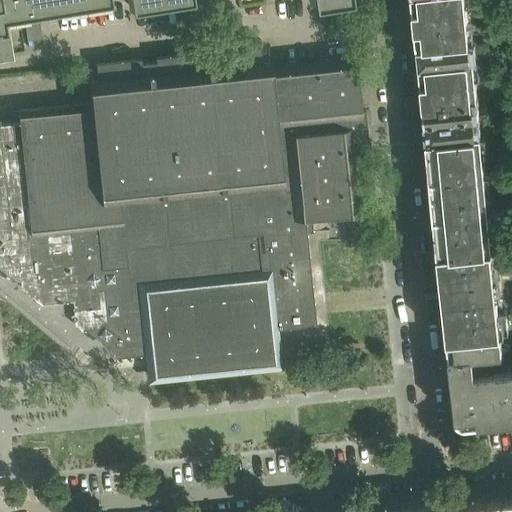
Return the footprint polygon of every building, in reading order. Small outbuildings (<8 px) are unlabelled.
[(182,0),(313,0),(315,6),(352,0),(351,0),(0,0),(0,17),(4,17),(110,0),(130,0),(132,8),(182,0)] [(471,41),(467,3),(466,0),(413,0),(418,47),(471,41)] [(0,56),(10,55),(5,25),(4,17),(0,17),(0,56)] [(40,19),(26,21),(28,41),(42,39),(40,19)] [(501,31),(503,56),(511,55),(511,53),(510,30),(501,31)] [(471,41),(418,47),(420,64),(472,58),(471,41)] [(474,58),(472,58),(420,64),(422,84),(473,78),(472,69),(475,68),(474,58)] [(271,69),(270,61),(270,60),(89,79),(91,103),(18,110),(19,122),(0,124),(0,238),(2,240),(0,242),(0,272),(10,281),(20,280),(21,287),(42,304),(73,301),(75,325),(82,330),(91,330),(92,335),(106,346),(111,346),(112,352),(119,357),(145,355),(147,368),(162,380),(268,369),(280,354),(278,329),(316,325),(306,233),(313,232),(312,218),(359,213),(351,141),(368,139),(364,109),(360,109),(355,61),(271,69)] [(500,76),(502,95),(510,94),(509,75),(500,76)] [(476,78),(473,78),(422,84),(424,101),(475,96),(474,87),(477,87),(476,78)] [(505,95),(478,98),(478,96),(475,96),(424,101),(426,120),(507,112),(505,95)] [(508,130),(507,112),(426,120),(428,139),(482,133),(507,130),(508,130)] [(484,152),(482,133),(428,139),(430,157),(484,152)] [(488,192),(486,171),(484,152),(430,157),(434,197),(488,192)] [(488,192),(434,197),(440,255),(492,250),(494,250),(488,192)] [(496,287),(492,250),(440,255),(444,292),(496,287)] [(499,314),(496,287),(444,292),(449,340),(501,334),(509,333),(507,313),(499,314)] [(499,421),(494,372),(492,354),(503,353),(501,334),(449,340),(458,420),(463,425),(499,421)] [(511,419),(511,370),(494,372),(499,421),(511,419)] [(505,511),(504,500),(485,502),(486,511),(505,511)] [(486,511),(485,502),(429,508),(429,511),(486,511)]
